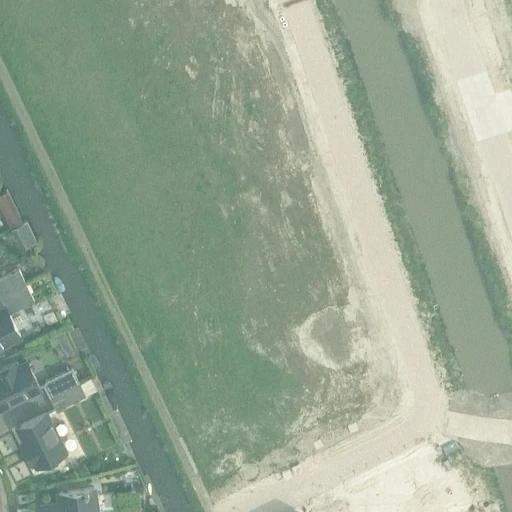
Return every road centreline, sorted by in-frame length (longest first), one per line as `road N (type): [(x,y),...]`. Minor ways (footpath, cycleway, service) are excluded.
road 1 (residential): [(303,476),(427,410),(295,0)]
road 2 (unclassified): [(217,511),(0,66)]
road 3 (residential): [(444,0),(511,199)]
